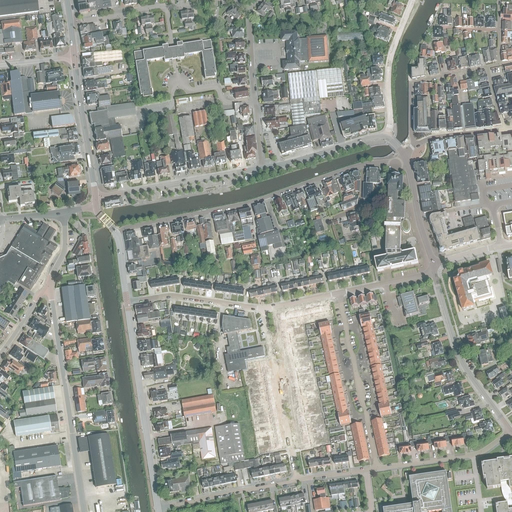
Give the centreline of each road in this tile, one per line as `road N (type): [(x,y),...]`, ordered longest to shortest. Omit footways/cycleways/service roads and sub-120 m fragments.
road 1 (residential): [(405,155),(395,165),(359,165),(117,234)]
road 2 (tertiary): [(84,511),(50,290)]
road 3 (secondary): [(157,507),(126,302)]
road 4 (residential): [(377,468),(338,294)]
road 5 (residential): [(263,309),(298,478)]
road 6 (tertiary): [(95,198),(262,167)]
road 7 (residential): [(254,100),(227,103),(216,87),(177,83),(166,8)]
road 8 (residential): [(157,507),(298,478)]
road 9 (secondary): [(95,198),(74,57)]
road 10 (residential): [(377,468),(472,455),(511,431)]
road 11 (unclassified): [(385,136),(388,66),(414,0)]
road 12 (residential): [(511,431),(462,364),(446,319)]
road 13 (tertiary): [(262,167),(385,136)]
